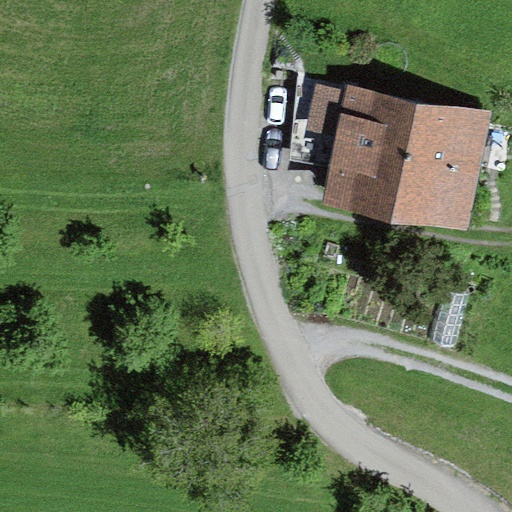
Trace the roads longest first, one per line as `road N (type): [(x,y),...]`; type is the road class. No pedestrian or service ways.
road 1 (track): [(261,0),(245,161),(266,291),(300,374),(332,424),(467,496),(478,511)]
road 2 (track): [(511,233),(368,218),(248,185)]
road 3 (track): [(511,388),(395,343),(283,333)]
